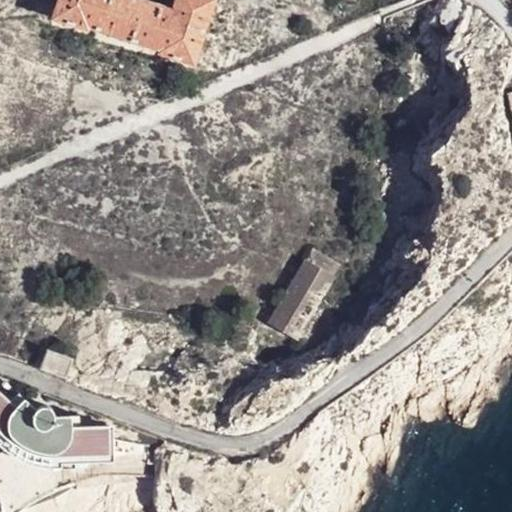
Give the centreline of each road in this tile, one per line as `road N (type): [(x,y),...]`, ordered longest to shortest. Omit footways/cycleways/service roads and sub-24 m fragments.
road 1 (unclassified): [(511,239),(426,321),(251,445),(212,442),(0,365)]
road 2 (unknown): [(0,180),(382,13)]
